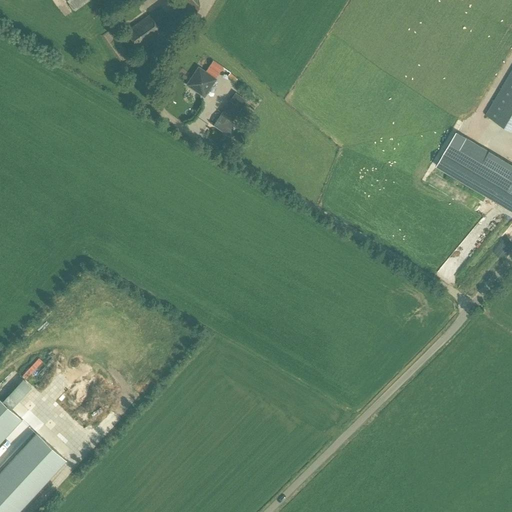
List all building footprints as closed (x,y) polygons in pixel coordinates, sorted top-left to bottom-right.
[(66,0),(75,11),(89,0),(66,0)] [(149,15),(127,31),(138,48),(161,31),(149,15)] [(198,67),(186,85),(203,97),(215,79),(198,67)] [(230,83),(234,79),(226,73),(223,77),(230,83)] [(511,73),(487,114),(511,128),(511,73)] [(235,93),(213,125),(229,135),(236,125),(231,122),(245,100),(235,93)] [(511,167),(473,144),(463,159),(510,189),(508,192),(511,194),(511,167)] [(19,375),(24,378),(39,360),(34,357),(19,375)] [(3,380),(10,387),(18,380),(11,372),(3,380)] [(32,382),(27,386),(46,406),(51,402),(32,382)] [(0,397),(0,442),(22,418),(0,397)] [(37,432),(0,471),(0,511),(17,511),(67,459),(37,432)]
